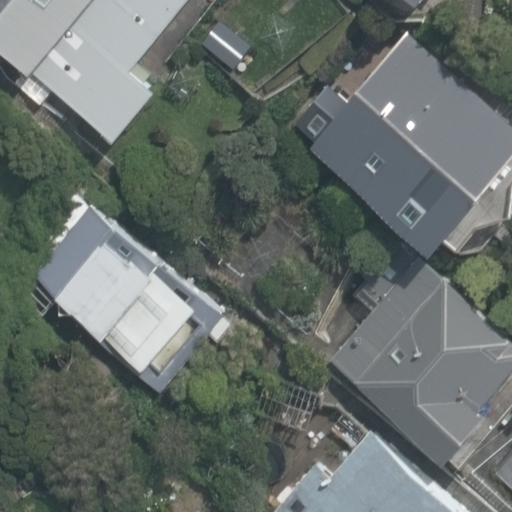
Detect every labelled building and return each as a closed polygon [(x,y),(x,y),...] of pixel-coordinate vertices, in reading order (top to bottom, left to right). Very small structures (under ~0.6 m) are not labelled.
[(195,0),(0,0),(0,44),(115,137),(159,83),(140,68),(195,0)] [(416,0),(428,9),(435,0),(416,0)] [(511,117),(404,29),(310,142),(435,245),(511,151),(511,117)] [(206,294),(91,199),(32,271),(147,366),(206,294)] [(511,330),(418,253),(327,361),(453,465),(511,394),(511,330)] [(462,511),(366,432),(332,474),(313,458),(268,511),(462,511)]
